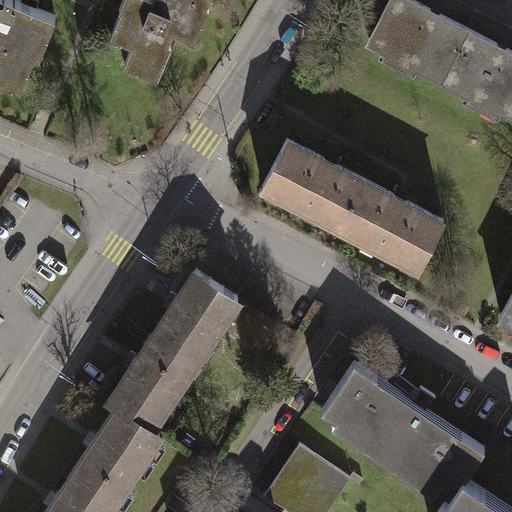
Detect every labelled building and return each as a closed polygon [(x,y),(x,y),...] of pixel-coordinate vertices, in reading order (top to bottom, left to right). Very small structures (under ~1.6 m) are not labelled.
[(54,12),(21,0),(0,0),(0,74),(1,75),(2,71),(23,78),(33,52),(38,54),(54,12)] [(205,6),(207,0),(128,0),(125,8),(121,6),(110,33),(133,42),(125,63),(149,73),(161,42),(169,45),(174,32),(187,37),(200,4),(205,6)] [(389,0),(369,39),(442,77),(468,27),(416,0),(389,0)] [(511,49),(468,27),(442,77),(511,112),(511,49)] [(364,177),(285,136),(261,183),(340,223),(364,177)] [(442,216),(364,177),(340,223),(418,263),(442,216)] [(198,265),(159,323),(181,338),(178,341),(197,354),(219,321),(236,297),(239,292),(198,265)] [(511,292),(501,314),(511,319),(511,292)] [(280,327),(236,297),(219,321),(264,351),(280,327)] [(110,395),(119,402),(152,424),(197,354),(178,341),(181,338),(159,323),(110,395)] [(323,411),(453,493),(464,476),(485,442),(463,428),(458,436),(422,413),(435,393),(422,385),(410,403),(373,379),(378,371),(356,358),(323,411)] [(90,444),(70,475),(91,489),(93,486),(114,500),(160,430),(152,424),(119,402),(98,432),(97,432),(89,443),(90,444)] [(302,441),(267,493),(295,511),(326,511),(351,474),(302,441)] [(51,503),(45,511),(105,511),(114,500),(93,486),(91,489),(70,475),(58,492),(57,491),(50,503),(51,503)] [(484,489),(464,476),(453,493),(440,511),(510,511),(481,493),(484,489)]
